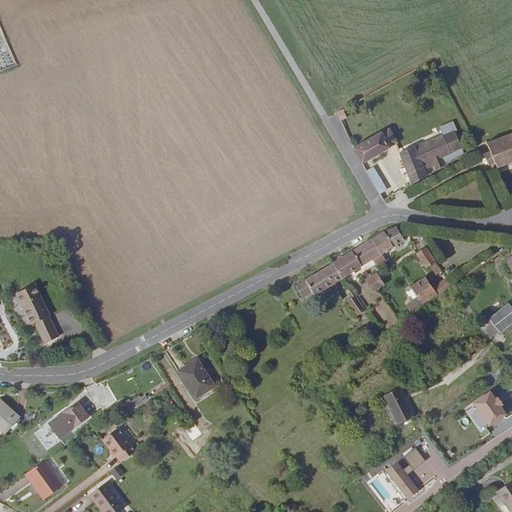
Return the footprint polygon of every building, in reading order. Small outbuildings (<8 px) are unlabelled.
[(351,114),(347,106),(340,110),(344,117),(351,114)] [(511,161),(511,132),(481,144),(485,151),(478,155),(484,166),(492,162),(495,169),(505,166),(504,164),(511,161)] [(400,152),(413,184),(428,175),(423,164),(433,159),(437,169),(447,164),(443,155),(452,151),(444,133),(416,145),(415,144),(400,152)] [(356,148),(364,163),(396,146),(390,135),(385,137),(384,134),(356,148)] [(369,173),(381,195),(390,190),(379,168),(369,173)] [(395,230),(370,243),(378,257),(387,251),(402,243),(395,230)] [(370,243),(330,266),(338,279),(369,262),(378,257),(370,243)] [(437,265),(428,250),(419,256),(428,271),(432,268),(437,265)] [(387,251),(378,257),(381,263),(382,265),(392,259),(387,251)] [(378,257),(369,262),(372,267),(381,263),(378,257)] [(443,274),(437,265),(432,268),(438,277),(443,274)] [(338,279),(330,266),(299,283),(301,287),(292,292),(298,302),(329,284),(338,279)] [(378,275),(366,282),(373,293),(379,290),(385,286),(380,279),(378,275)] [(429,281),(413,290),(419,300),(423,306),(438,296),(439,298),(444,295),(452,290),(447,281),(434,289),(429,281)] [(46,345),(58,340),(54,331),(48,319),(51,318),(49,313),(44,302),(36,286),(17,295),(21,303),(27,314),(32,326),(36,325),(39,331),(46,345)] [(339,300),(340,301),(353,322),(368,313),(365,308),(361,311),(350,293),(339,300)] [(408,308),(413,316),(424,309),(423,306),(419,300),(408,308)] [(492,320),(502,334),(511,326),(511,309),(510,306),(492,320)] [(54,331),(58,340),(61,338),(57,331),(51,318),(48,319),(54,331)] [(480,329),(491,342),(502,334),(492,320),(484,326),(480,329)] [(197,362),(178,375),(196,402),(215,389),(197,362)] [(471,415),(479,431),(508,415),(495,389),(473,400),(479,410),(471,415)] [(384,397),(389,410),(397,428),(413,421),(404,400),(400,391),(384,397)] [(129,413),(141,404),(136,398),(124,406),(129,413)] [(20,419),(2,406),(0,403),(0,429),(8,435),(20,419)] [(475,404),(465,408),(468,414),(477,411),(475,404)] [(80,406),(63,417),(74,433),(91,422),(80,406)] [(48,449),(57,441),(44,425),(34,433),(48,449)] [(120,460),(134,450),(122,433),(117,427),(101,438),(106,445),(109,448),(114,455),(115,454),(120,460)] [(414,468),(425,459),(416,447),(404,456),(414,468)] [(49,458),(29,472),(47,497),(67,483),(49,458)] [(407,500),(421,490),(399,460),(385,470),(407,500)] [(115,465),(108,470),(114,478),(121,473),(115,465)] [(106,480),(90,493),(105,511),(121,511),(120,510),(126,505),(106,480)] [(511,511),(511,480),(497,491),(511,511)]
